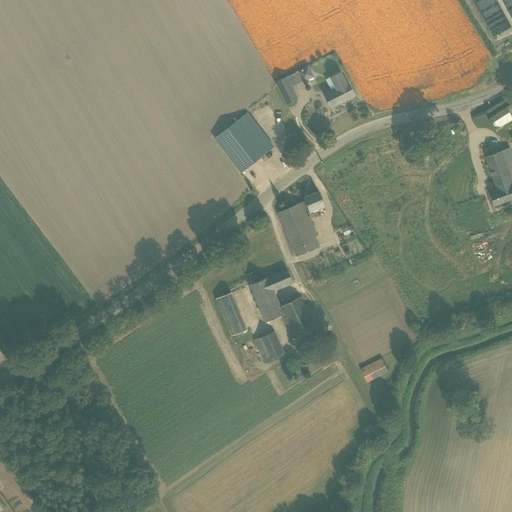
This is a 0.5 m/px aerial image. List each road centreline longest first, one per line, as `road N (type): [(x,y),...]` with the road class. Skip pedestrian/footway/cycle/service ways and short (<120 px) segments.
road 1 (unclassified): [(0,381),(103,317),(328,150),(400,118),(474,109),(511,86)]
road 2 (track): [(394,511),(386,438),(262,198)]
